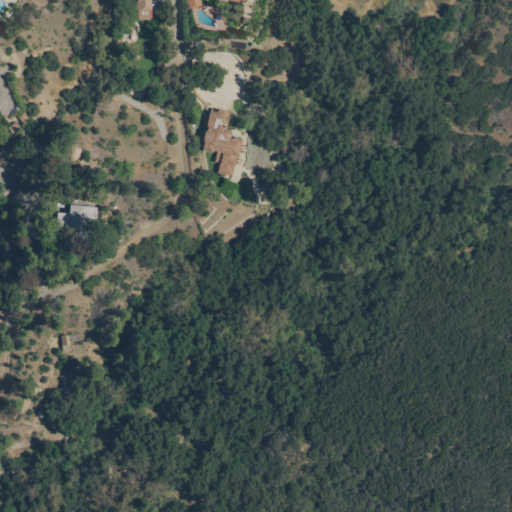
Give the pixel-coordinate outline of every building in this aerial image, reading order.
[(152,0),(152,10),(151,10),(151,17),(147,17),(147,19),(142,19),(142,17),(139,17),(139,11),(134,11),(134,0),(152,0)] [(184,0),(187,10),(201,8),(199,0),(184,0)] [(126,92),(132,81),(147,90),(142,101),(126,92)] [(210,112),(217,113),(218,110),(230,113),(229,117),(230,117),(229,123),(227,123),(226,128),(229,129),(229,131),(230,133),(231,135),(231,138),(242,140),(238,157),(236,157),(232,177),(218,174),(220,164),(215,163),(218,152),(213,151),(213,153),(203,151),(205,142),(203,142),(205,132),(207,132),(207,129),(206,129),(210,112)] [(69,215),(70,206),(81,207),(80,207),(96,209),(95,212),(93,216),(91,243),(86,243),(85,244),(76,243),(78,232),(67,231),(68,228),(57,227),(57,213),(69,215)] [(53,395),(67,402),(78,378),(64,372),(53,395)]
